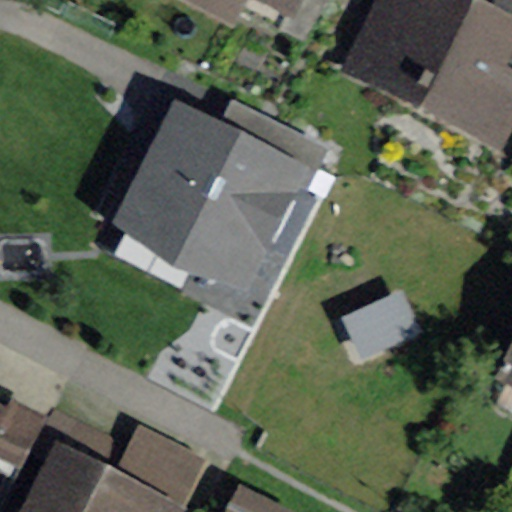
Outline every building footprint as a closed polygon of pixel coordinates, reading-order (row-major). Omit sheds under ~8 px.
[(216,0),(278,30),(292,0),(216,0)] [(387,0),(370,35),(401,51),(388,77),(468,118),(509,37),(435,0),(387,0)] [(236,282),(288,180),(180,126),(135,214),(175,234),(197,262),(236,282)] [(406,298),(345,318),(359,359),(420,338),(406,298)] [(511,352),(499,378),(503,376),(509,379),(495,406),(511,414),(511,352)] [(0,469),(15,477),(40,428),(0,408),(0,469)] [(142,511),(59,469),(36,511),(142,511)] [(274,511),(240,495),(230,511),(274,511)]
